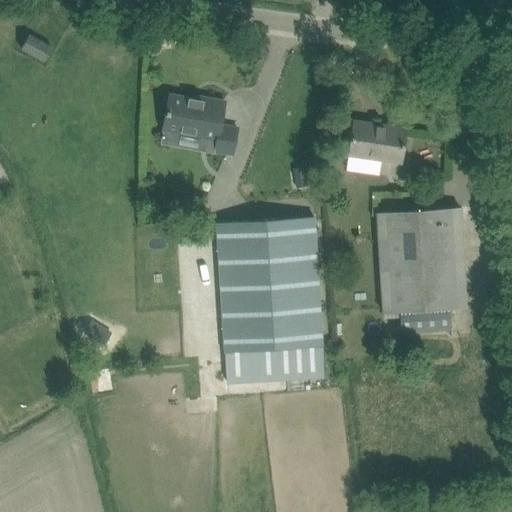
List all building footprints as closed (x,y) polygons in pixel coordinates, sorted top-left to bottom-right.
[(20,49),(44,62),(52,47),(29,35),(20,49)] [(162,129),(214,138),(212,151),(232,155),(238,127),(220,124),(224,101),(193,96),(192,99),(169,95),(162,129)] [(353,120),(350,139),(348,154),(400,162),(405,128),(353,120)] [(382,312),(399,311),(400,334),(449,331),(447,308),(465,307),(458,207),(375,212),(382,312)] [(314,217),(216,222),(224,352),(321,346),(314,217)] [(89,321),(83,331),(104,343),(110,333),(89,321)] [(321,346),(224,352),(226,372),(226,381),(323,374),(321,346)]
